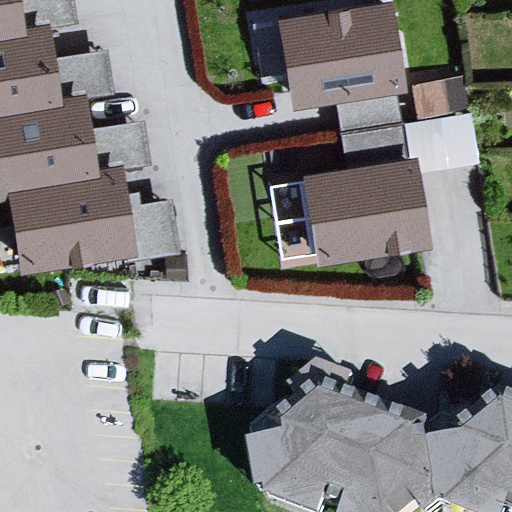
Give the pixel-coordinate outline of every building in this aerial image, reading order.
[(0,0),(0,29),(21,26),(16,0),(0,0)] [(388,0),(348,0),(272,12),(286,98),(401,80),(388,0)] [(0,29),(0,106),(56,98),(44,22),(21,26),(0,29)] [(464,71),(409,80),(415,114),(469,105),(464,71)] [(0,183),(3,183),(93,168),(81,94),(56,98),(0,106),(0,183)] [(477,158),(469,108),(409,117),(417,167),(477,158)] [(411,149),(298,167),(312,255),(425,237),(411,149)] [(93,168),(3,183),(16,258),(130,239),(117,164),(93,168)] [(354,375),(320,363),(253,426),(257,442),(251,443),(258,489),(265,490),(274,499),(305,511),(433,511),(442,505),(430,444),(429,421),(351,395),(354,375)] [(511,511),(511,398),(464,440),(430,444),(442,505),(461,511),(511,511)]
